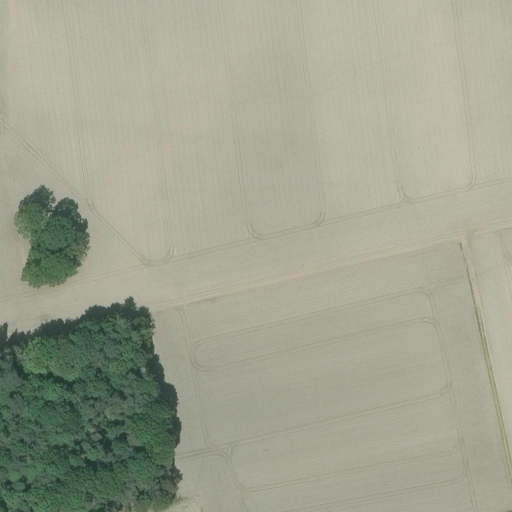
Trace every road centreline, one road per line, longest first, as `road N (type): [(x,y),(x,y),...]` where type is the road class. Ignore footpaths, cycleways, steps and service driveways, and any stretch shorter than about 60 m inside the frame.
road 1 (track): [(0,344),(511,223)]
road 2 (track): [(463,233),(511,475)]
